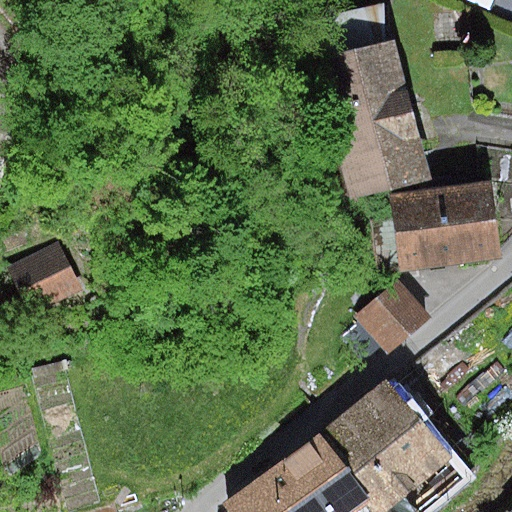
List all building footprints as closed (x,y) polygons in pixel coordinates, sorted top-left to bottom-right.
[(397,0),(385,0),(321,13),(357,193),(434,177),(397,0)] [(511,0),(456,0),(511,24),(511,0)] [(492,190),(380,205),(389,269),(500,255),(492,190)] [(96,257),(45,279),(70,335),(120,313),(96,257)] [(436,311),(404,273),(361,309),(392,347),(436,311)] [(394,386),(331,432),(390,511),(395,511),(455,468),(394,386)] [(324,439),(220,511),(344,511),(365,497),(324,439)]
